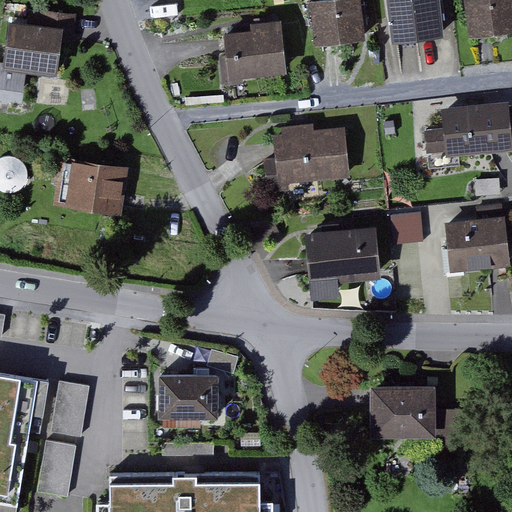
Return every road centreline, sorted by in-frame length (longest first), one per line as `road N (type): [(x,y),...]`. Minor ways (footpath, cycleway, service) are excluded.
road 1 (residential): [(117,0),(166,118),(274,323)]
road 2 (residential): [(274,323),(0,282)]
road 3 (residential): [(511,335),(274,323)]
road 4 (residential): [(274,323),(319,511)]
